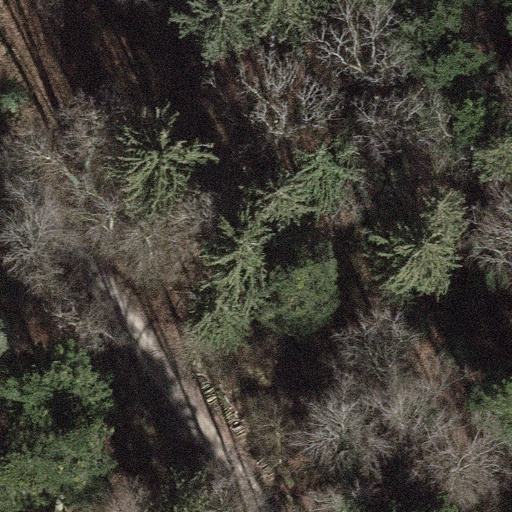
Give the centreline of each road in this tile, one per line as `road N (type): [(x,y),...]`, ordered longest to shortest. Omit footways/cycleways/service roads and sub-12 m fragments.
road 1 (track): [(250,511),(105,281),(0,148)]
road 2 (track): [(203,438),(77,405),(0,365)]
